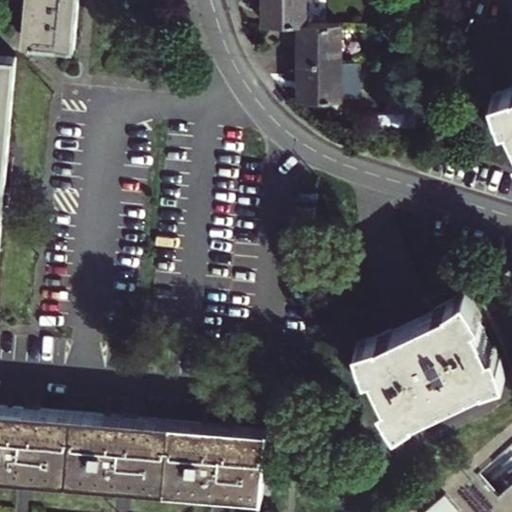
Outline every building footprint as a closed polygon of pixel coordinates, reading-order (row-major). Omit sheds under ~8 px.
[(36,0),(33,42),(75,46),(78,0),(36,0)] [(301,20),(308,20),(307,0),(267,0),(268,20),(301,20)] [(301,59),(342,59),(341,21),(308,20),(301,20),(301,59)] [(16,55),(0,53),(0,253),(5,191),(16,55)] [(342,98),(342,59),(301,59),(302,97),(342,98)] [(511,84),(496,92),(511,123),(511,84)] [(458,292),(354,337),(385,416),(490,372),(458,292)] [(269,430),(0,404),(0,473),(262,501),(269,430)] [(446,494),(425,511),(457,511),(460,510),(446,494)]
